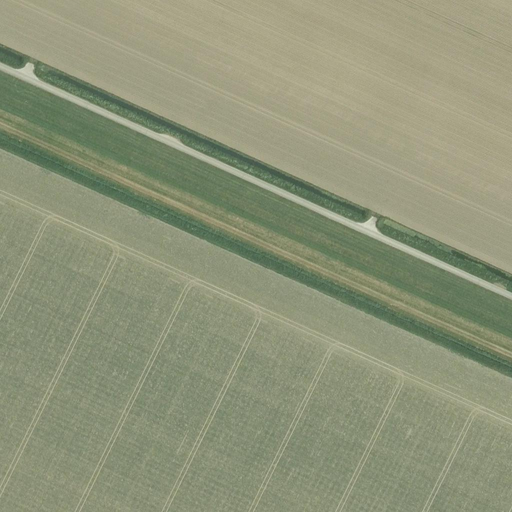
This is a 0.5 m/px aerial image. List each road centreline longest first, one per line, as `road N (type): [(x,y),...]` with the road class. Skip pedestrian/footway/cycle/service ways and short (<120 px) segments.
road 1 (track): [(511,355),(0,124)]
road 2 (track): [(511,296),(0,66)]
